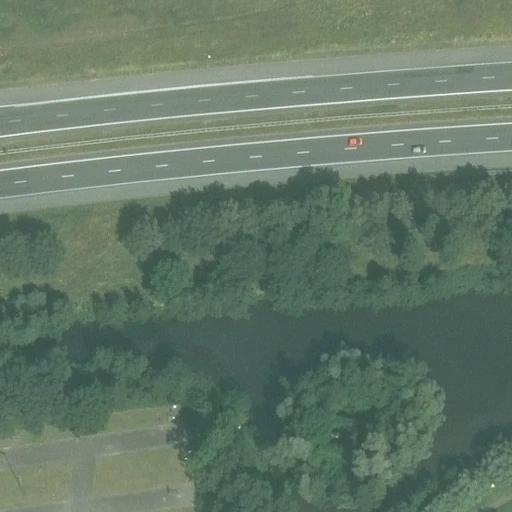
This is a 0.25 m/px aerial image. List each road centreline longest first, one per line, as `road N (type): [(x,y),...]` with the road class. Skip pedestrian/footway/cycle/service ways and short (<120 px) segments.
road 1 (motorway): [(511,77),(0,125)]
road 2 (motorway): [(0,186),(511,140)]
